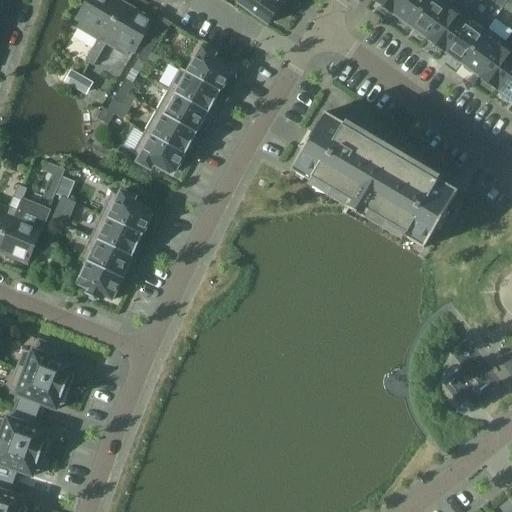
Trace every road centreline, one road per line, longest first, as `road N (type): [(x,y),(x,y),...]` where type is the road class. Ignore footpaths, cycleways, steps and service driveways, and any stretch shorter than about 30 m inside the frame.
road 1 (residential): [(304,68),(146,354)]
road 2 (residential): [(321,37),(492,152),(511,174)]
road 3 (residential): [(146,354),(89,511)]
road 4 (residential): [(0,293),(146,354)]
road 5 (residential): [(304,68),(179,0)]
